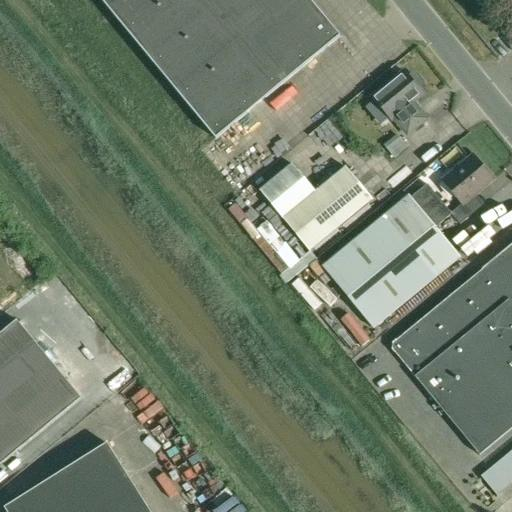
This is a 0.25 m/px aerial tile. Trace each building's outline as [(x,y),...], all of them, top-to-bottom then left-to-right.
[(101,0),(216,139),(340,37),(310,0),(101,0)] [(404,71),(372,97),(392,121),(394,119),(408,135),(427,119),(413,103),(423,95),(404,71)] [(398,138),(384,149),(392,159),(405,148),(398,138)] [(374,329),(436,278),(460,257),(435,227),(451,215),(460,226),(479,210),(470,198),(476,193),(493,179),(474,156),(443,181),(455,196),(463,205),(452,214),(445,205),(427,184),(411,197),(409,196),(384,216),(323,267),(374,329)] [(346,168),(316,193),(292,164),(260,191),(309,251),(372,199),(346,168)] [(480,456),(511,429),(511,244),(392,343),(392,350),(415,377),(480,456)] [(0,401),(50,360),(17,320),(0,334),(0,401)] [(50,360),(0,401),(0,466),(82,399),(50,360)] [(6,511),(150,511),(107,443),(4,508),(6,511)] [(511,451),(481,477),(497,496),(511,483),(511,451)]
